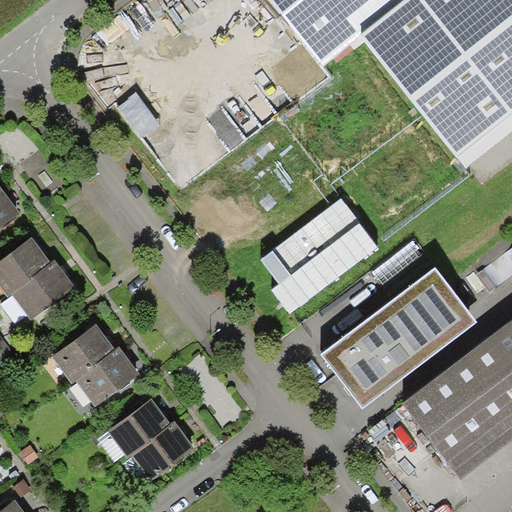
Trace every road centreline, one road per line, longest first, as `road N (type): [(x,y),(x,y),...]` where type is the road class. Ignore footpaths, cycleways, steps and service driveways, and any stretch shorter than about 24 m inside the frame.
road 1 (residential): [(13,52),(159,233),(288,414)]
road 2 (residential): [(156,511),(288,414)]
road 3 (residential): [(288,414),(378,511)]
